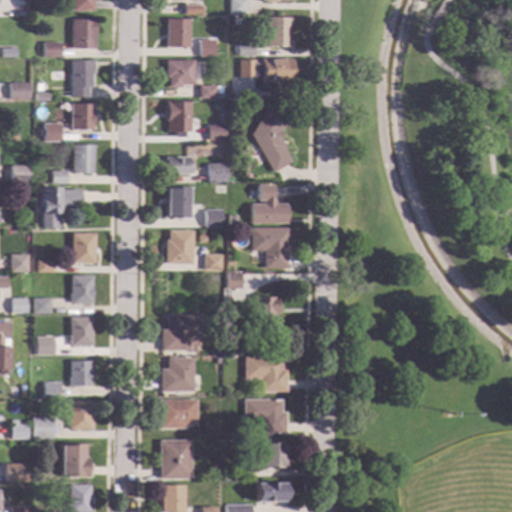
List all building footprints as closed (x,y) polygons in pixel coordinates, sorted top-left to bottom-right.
[(94,0),(94,1),(91,1),(90,11),(70,10),(70,0),(94,0)] [(243,0),(243,14),(227,14),(227,0),(243,0)] [(198,14),(181,14),(182,5),(199,5),(198,14)] [(286,47),(263,46),(264,18),(287,18),(286,47)] [(92,49),(68,49),(68,19),(92,20),(92,49)] [(186,47),(163,47),(164,19),(186,19),(186,47)] [(211,57),(196,56),(196,40),(198,40),(212,40),(211,57)] [(58,58),(41,58),(41,43),(58,43),(58,58)] [(250,56),(235,56),(235,45),(250,45),(250,56)] [(12,58),(0,58),(0,48),(12,48),(12,58)] [(190,85),(178,84),(178,88),(166,87),(166,78),(163,78),(163,59),(190,60),(190,85)] [(287,81),(271,81),(271,83),(258,82),(258,76),(251,76),(251,78),(235,77),(235,60),(251,60),(251,62),(259,62),(259,59),(288,60),(287,81)] [(91,73),(89,73),(89,88),(85,88),(85,98),(69,97),(69,60),(91,60),(91,73)] [(25,100),(6,99),(6,83),(26,84),(25,100)] [(212,99),(196,99),(196,85),(212,85),(212,99)] [(186,132),(181,132),(181,137),(171,137),(171,132),(163,132),(164,102),(187,102),(186,132)] [(91,130),(67,130),(68,103),(91,104),(91,130)] [(286,115),(278,129),(277,139),(282,147),(280,148),(288,161),(269,173),(247,135),(265,103),(286,115)] [(199,113),(202,116),(202,119),(200,122),(196,122),(193,119),(193,115),(196,113),(199,113)] [(57,142),(41,142),(41,123),(57,123),(57,142)] [(221,141),(203,140),(203,125),(221,126),(221,141)] [(14,142),(0,142),(0,132),(15,132),(14,142)] [(90,174),(68,173),(69,145),(91,145),(90,174)] [(184,167),(188,167),(188,174),(160,174),(160,172),(157,172),(157,160),(160,160),(160,158),(184,157),(184,167)] [(220,182),(202,182),(202,164),(220,163),(220,182)] [(25,185),(7,184),(7,165),(26,166),(25,185)] [(64,172),(64,183),(48,183),(48,171),(64,172)] [(269,204),(282,204),(282,224),(246,223),(246,204),(260,204),(260,201),(253,201),(253,199),(247,199),(247,186),(254,186),(254,185),(270,185),(269,204)] [(183,217),(161,217),(161,187),(184,188),(183,217)] [(56,190),(78,190),(77,207),(58,206),(58,228),(37,227),(38,214),(36,214),(36,188),(56,188),(56,190)] [(216,227),(199,227),(199,210),(216,210),(216,227)] [(284,251),(283,251),(282,268),(259,267),(259,251),(246,251),(246,228),(284,229),(284,251)] [(187,264),(161,263),(161,240),(164,240),(164,231),(188,231),(187,264)] [(91,263),(67,263),(68,233),(91,234),(91,263)] [(200,236),(201,239),(199,242),(196,243),(193,242),(192,238),(194,235),(197,234),(200,236)] [(23,272),(6,272),(7,254),(24,255),(23,272)] [(215,270),(198,270),(199,254),(216,255),(215,270)] [(50,273),(33,273),(33,261),(50,261),(50,273)] [(237,289),(221,288),(221,274),(237,274),(237,289)] [(88,304),(66,303),(67,276),(88,276),(88,304)] [(273,304),(275,304),(274,314),(270,314),(270,325),(247,325),(248,297),(273,298),(273,304)] [(46,315),(29,314),(29,298),(46,298),(46,315)] [(23,313),(7,313),(7,299),(23,299),(23,313)] [(198,338),(184,337),(184,351),(156,351),(156,329),(162,330),(162,315),(198,316),(198,338)] [(88,346),(65,345),(65,318),(88,319),(88,346)] [(45,356),(29,356),(29,354),(26,354),(26,349),(29,349),(29,345),(45,345),(45,356)] [(278,370),(282,370),(282,392),(256,392),(256,379),(240,379),(240,357),(278,358),(278,370)] [(187,392),(156,392),(156,369),(162,369),(163,358),(188,358),(187,392)] [(86,386),(65,386),(66,362),(87,362),(86,386)] [(55,398),(39,397),(39,383),(56,383),(55,398)] [(191,426),(181,425),(181,429),(154,428),(155,400),(192,401),(191,426)] [(278,413),(282,413),(281,433),(256,433),(256,420),(240,420),(240,400),(278,401),(278,413)] [(87,430),(65,430),(65,401),(88,402),(87,430)] [(48,440),(27,440),(27,417),(49,418),(48,440)] [(13,425),(22,425),(22,440),(6,440),(6,420),(13,420),(13,425)] [(186,479),(155,478),(155,441),(187,441),(186,479)] [(281,467),(256,467),(257,442),(282,443),(281,467)] [(82,458),(86,458),(85,477),(56,477),(57,444),(83,444),(82,458)] [(247,466),(247,480),(230,480),(230,465),(247,466)] [(21,483),(5,483),(5,468),(22,468),(21,483)] [(282,502),(252,502),(253,483),(283,484),(282,502)] [(177,511),(154,511),(154,484),(178,485),(177,511)] [(86,511),(66,511),(66,485),(87,485),(86,511)]
